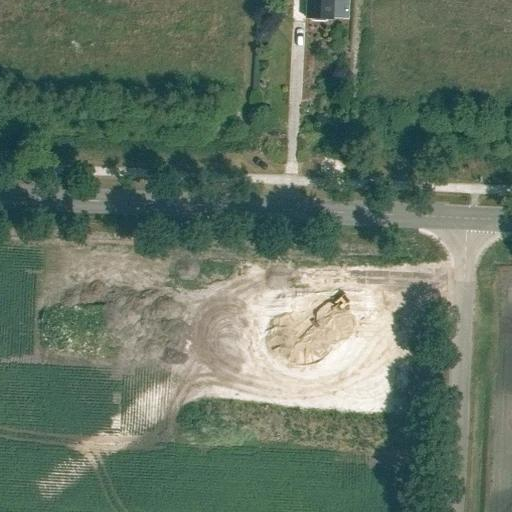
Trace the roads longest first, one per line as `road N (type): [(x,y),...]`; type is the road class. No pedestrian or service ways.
road 1 (tertiary): [(466,216),(0,196)]
road 2 (tertiary): [(452,511),(466,216)]
